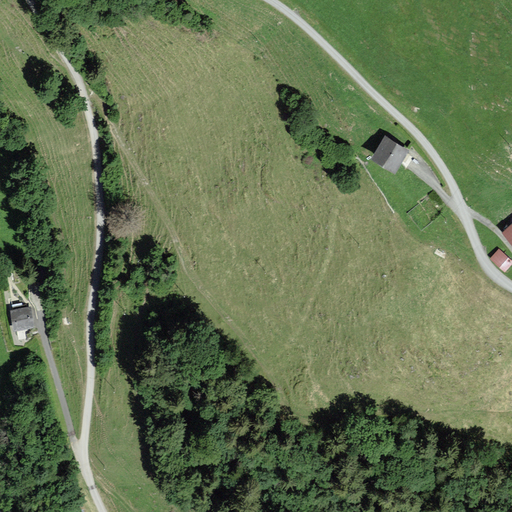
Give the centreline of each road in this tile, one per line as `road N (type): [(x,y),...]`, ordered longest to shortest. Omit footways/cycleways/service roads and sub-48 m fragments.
road 1 (residential): [(103,511),(83,458),(100,225),(94,140),(79,81),(30,0)]
road 2 (residential): [(271,0),(425,144),(452,184),(483,260),(511,286)]
road 3 (track): [(415,172),(511,247)]
